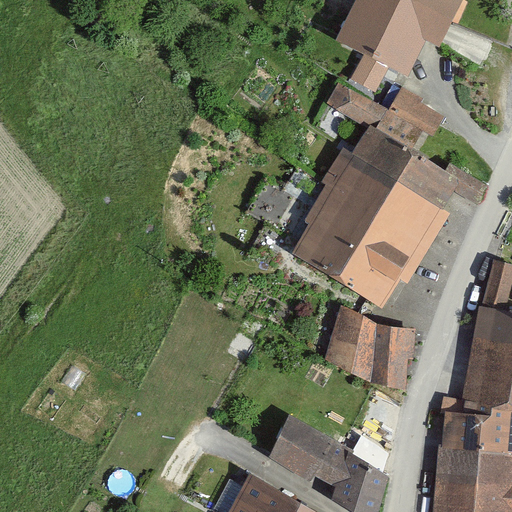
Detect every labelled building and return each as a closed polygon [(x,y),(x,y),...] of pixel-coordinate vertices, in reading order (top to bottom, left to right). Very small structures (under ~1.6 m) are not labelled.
[(458,0),(347,0),(329,33),(401,72),(420,38),(437,47),(462,2),(458,0)] [(364,126),(411,156),(424,135),(432,140),(445,119),(422,104),(423,102),(402,89),(386,114),(340,85),(328,104),(364,126)] [(364,126),(287,249),(379,306),(455,183),(411,156),(364,126)] [(487,295),(510,302),(511,295),(511,259),(498,256),(487,295)] [(511,411),(511,309),(468,303),(453,403),(507,411),(511,411)] [(335,313),(323,368),(399,384),(411,329),(335,313)] [(432,449),(504,454),(507,411),(453,403),(434,400),(432,449)] [(266,463),(367,505),(386,462),(284,419),(266,463)] [(432,449),(429,511),(504,511),(504,510),(511,509),(511,482),(505,482),(504,454),(432,449)] [(314,511),(244,473),(222,511),(314,511)]
